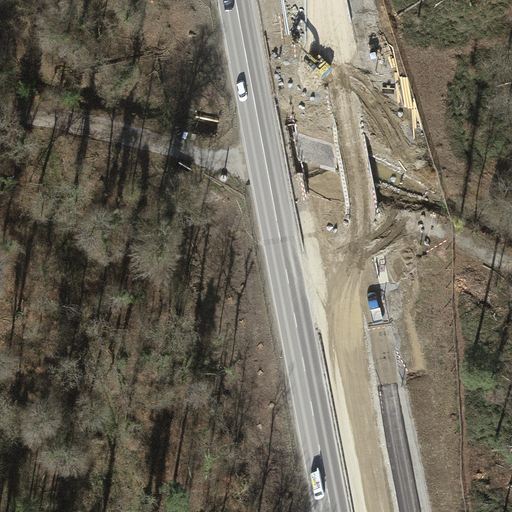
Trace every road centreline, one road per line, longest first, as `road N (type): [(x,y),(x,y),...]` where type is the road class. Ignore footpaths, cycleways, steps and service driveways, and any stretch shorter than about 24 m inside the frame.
road 1 (track): [(0,101),(209,157),(266,161),(511,265)]
road 2 (primary): [(330,511),(237,0)]
